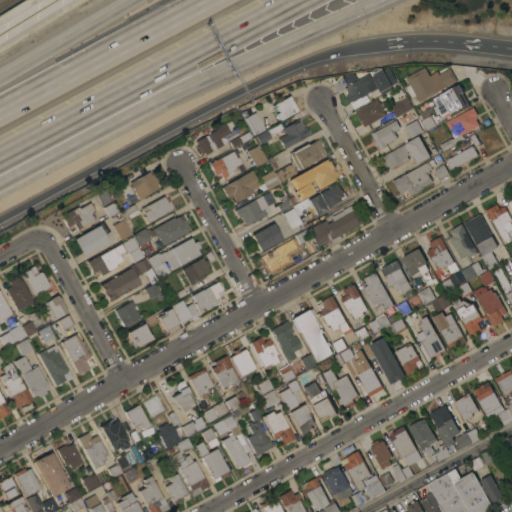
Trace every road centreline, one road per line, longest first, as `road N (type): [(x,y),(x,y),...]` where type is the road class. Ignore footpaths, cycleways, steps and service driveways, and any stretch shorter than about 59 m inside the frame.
road 1 (residential): [(0,448),(511,165)]
road 2 (motorway): [(0,217),(229,94),(329,52),(384,43)]
road 3 (motorway): [(0,181),(373,0)]
road 4 (residential): [(206,511),(511,342)]
road 5 (motorway): [(0,162),(297,0)]
road 6 (motorway): [(204,0),(0,109)]
road 7 (residential): [(124,382),(44,233)]
road 8 (residential): [(259,305),(181,165)]
road 9 (motorway): [(127,0),(0,73)]
road 10 (residential): [(394,228),(323,101)]
